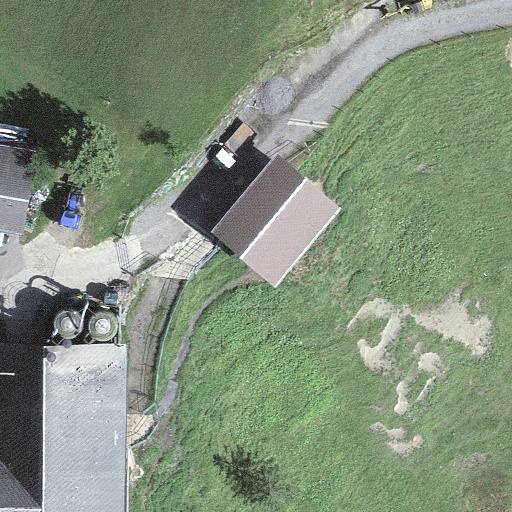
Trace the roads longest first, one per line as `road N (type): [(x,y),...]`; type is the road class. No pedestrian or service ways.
road 1 (track): [(0,276),(112,254),(158,234),(386,41),(511,7)]
road 2 (track): [(60,267),(67,155),(0,58)]
